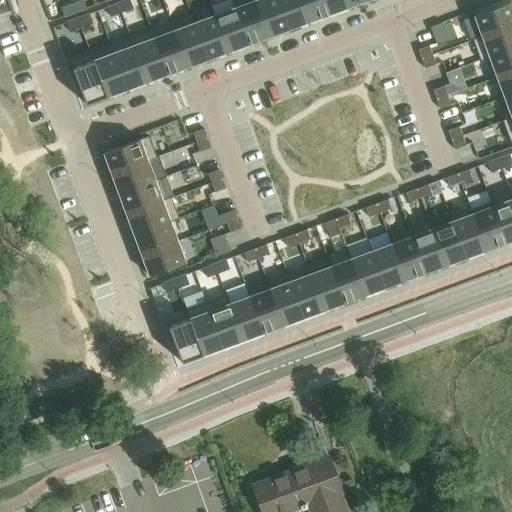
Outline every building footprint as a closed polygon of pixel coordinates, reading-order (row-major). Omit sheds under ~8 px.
[(83,0),(81,0),(72,3),(76,13),(87,9),(83,0)] [(129,0),(126,0),(118,3),(122,12),(133,8),(129,0)] [(231,0),(235,8),(215,16),(228,52),(248,44),(232,0),(231,0)] [(255,0),(232,0),(248,44),(269,37),(255,0)] [(278,0),(255,0),(269,37),(289,29),(278,0)] [(301,0),(278,0),(289,29),(309,22),(301,0)] [(324,0),(301,0),(309,22),(330,14),(324,0)] [(347,0),(324,0),(330,14),(350,7),(347,0)] [(482,36),(473,39),(473,40),(511,25),(511,7),(510,2),(474,16),(482,36)] [(72,3),(61,8),(64,17),(76,13),(72,3)] [(118,3),(107,7),(110,17),(122,12),(118,3)] [(89,14),(78,18),(81,27),(92,23),(89,14)] [(191,14),(171,22),(188,67),(208,59),(191,14)] [(192,14),(191,14),(208,59),(228,52),(215,16),(195,23),(192,14)] [(78,18),(66,22),(70,32),(81,27),(78,18)] [(171,22),(151,29),(167,74),(188,67),(171,22)] [(511,25),(473,40),(481,60),(511,48),(511,25)] [(151,29),(131,37),(147,82),(167,74),(151,29)] [(131,37),(110,44),(127,89),(147,82),(131,37)] [(110,44),(90,52),(107,97),(127,89),(110,44)] [(429,46),(418,50),(422,59),(433,55),(429,46)] [(511,48),(481,60),(481,61),(485,60),(493,79),(511,71),(511,48)] [(90,52),(69,59),(86,104),(107,97),(90,52)] [(433,55),(422,59),(425,69),(436,64),(433,55)] [(511,71),(493,79),(493,80),(497,78),(504,98),(511,94),(511,71)] [(444,86),(433,90),(437,100),(448,95),(444,86)] [(511,117),(503,120),(503,121),(511,117),(511,94),(504,98),(511,117)] [(448,95),(437,100),(440,109),(451,105),(448,95)] [(511,117),(503,121),(511,142),(511,141),(511,117)] [(459,127),(448,131),(451,140),(463,136),(459,127)] [(204,129),(193,133),(197,143),(208,138),(204,129)] [(149,136),(104,153),(112,174),(157,157),(149,136)] [(463,136),(451,140),(455,150),(466,145),(463,136)] [(208,138),(197,143),(200,152),(211,148),(208,138)] [(511,161),(510,155),(498,159),(502,168),(511,164),(511,161)] [(157,157),(112,174),(119,194),(155,181),(148,161),(157,158),(157,157)] [(498,159),(487,163),(491,172),(502,168),(498,159)] [(219,170),(208,174),(212,183),(223,179),(219,170)] [(469,170),(458,174),(461,183),(472,179),(469,170)] [(458,174),(447,178),(450,187),(461,183),(458,174)] [(212,183),(215,192),(226,188),(223,179),(212,183)] [(155,181),(119,194),(127,214),(172,198),(171,197),(162,200),(155,181)] [(428,185),(417,189),(421,198),(432,194),(428,185)] [(417,189),(406,193),(409,202),(421,198),(417,189)] [(511,195),(510,190),(490,197),(506,242),(511,240),(511,195)] [(491,202),(471,209),(486,250),(506,242),(490,197),(489,198),(491,202)] [(172,198),(127,214),(134,235),(179,218),(172,198)] [(388,200),(377,204),(380,213),(391,209),(388,200)] [(377,204),(366,208),(369,217),(380,213),(377,204)] [(450,212),(449,212),(466,257),(486,250),(471,209),(470,210),(472,214),(453,221),(450,212)] [(234,210),(223,214),(227,224),(238,219),(234,210)] [(449,212),(429,220),(445,265),(466,257),(449,212)] [(347,215),(336,219),(340,228),(351,224),(347,215)] [(179,218),(134,235),(142,255),(178,242),(170,222),(179,219),(179,218)] [(238,219),(227,224),(230,233),(241,229),(238,219)] [(336,219),(325,223),(328,232),(340,228),(336,219)] [(429,220),(409,227),(425,272),(445,265),(429,220)] [(409,227),(388,235),(405,280),(425,272),(409,227)] [(307,230),(296,234),(299,243),(310,239),(307,230)] [(296,234),(285,238),(288,247),(299,243),(296,234)] [(391,244),(371,251),(385,287),(405,280),(388,235),(391,244)] [(178,242),(142,255),(149,276),(185,263),(178,242)] [(266,245),(255,249),(259,258),(270,254),(266,245)] [(255,249),(244,253),(247,262),(259,258),(255,249)] [(371,251),(351,259),(364,295),(385,287),(371,251)] [(328,257),(307,265),(324,310),(344,302),(328,257)] [(328,257),(344,302),(364,295),(351,259),(331,266),(328,257)] [(226,260),(215,264),(218,273),(229,269),(226,260)] [(215,264),(204,268),(207,277),(218,273),(215,264)] [(307,265),(287,272),(304,317),(324,310),(307,265)] [(287,272),(267,280),(283,325),(304,317),(287,272)] [(185,275),(174,279),(178,288),(189,284),(185,275)] [(174,279),(163,283),(166,292),(178,288),(174,279)] [(268,285),(248,292),(263,332),(283,325),(267,280),(266,280),(268,285)] [(227,295),(226,295),(243,340),(263,332),(248,292),(249,297),(230,304),(227,295)] [(226,295),(206,302),(223,347),(243,340),(226,295)] [(206,302),(186,310),(202,355),(223,347),(206,302)] [(187,315),(167,322),(182,363),(202,355),(186,310),(185,310),(187,315)] [(511,436),(509,428),(490,435),(504,474),(511,471),(511,436)] [(490,435),(470,442),(484,482),(504,474),(490,435)] [(253,485),(263,511),(289,511),(301,508),(302,509),(308,507),(307,506),(317,502),(320,511),(348,511),(346,506),(347,505),(347,504),(345,504),(341,493),(342,492),(329,456),(253,485)]
